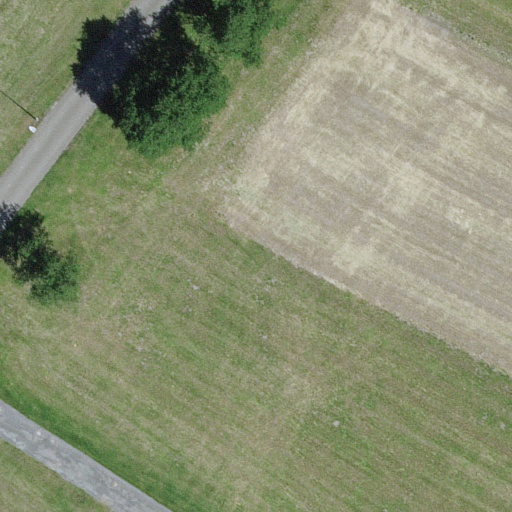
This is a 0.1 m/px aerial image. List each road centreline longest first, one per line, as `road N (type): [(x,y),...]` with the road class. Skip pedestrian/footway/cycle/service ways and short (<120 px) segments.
road 1 (unclassified): [(0,209),(156,0)]
road 2 (unclassified): [(0,413),(144,511)]
